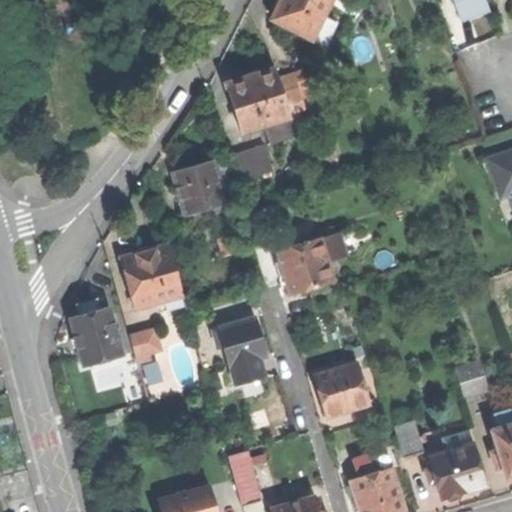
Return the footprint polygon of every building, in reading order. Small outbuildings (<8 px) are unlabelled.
[(314,40),(331,3),(324,0),(281,0),(281,1),(272,21),(314,40)] [(370,0),(377,18),(393,13),(388,0),(370,0)] [(450,0),(455,21),(486,14),(482,0),(450,0)] [(227,85),(242,133),(265,126),(292,117),(289,106),(280,79),(277,69),(250,78),(227,85)] [(305,71),(296,74),(301,89),(310,86),(305,71)] [(296,74),(280,79),(289,106),(305,101),(301,89),(296,74)] [(298,137),(292,117),(265,126),(271,145),(298,137)] [(229,159),(237,185),(273,172),(265,147),(229,159)] [(511,148),(492,155),(503,193),(511,190),(511,148)] [(172,175),(185,217),(227,205),(214,162),(193,169),(172,175)] [(278,206),(262,210),(270,235),(285,231),(278,206)] [(246,215),(255,246),(271,241),(270,235),(262,210),(246,215)] [(215,234),(219,246),(238,240),(233,228),(215,234)] [(286,275),(292,295),(334,281),(320,239),(278,252),(286,275)] [(122,260),(136,312),(166,303),(169,314),(187,309),(170,247),(143,254),(122,260)] [(83,366),(122,355),(109,307),(99,310),(96,299),(76,304),(79,315),(70,318),(75,336),(73,337),(75,344),(76,348),(78,348),(83,366)] [(257,319),(213,331),(219,350),(224,349),(230,368),(261,359),(268,357),(262,338),(257,319)] [(130,336),(136,356),(160,349),(154,329),(130,336)] [(266,379),(261,359),(230,368),(236,388),(266,379)] [(455,367),(465,395),(487,387),(478,359),(455,367)] [(321,398),(327,416),(370,402),(358,362),(314,376),(321,398)] [(207,378),(211,391),(221,388),(217,375),(207,378)] [(494,414),(498,427),(511,422),(511,416),(510,409),(494,414)] [(394,427),(404,457),(423,451),(413,421),(394,427)] [(511,422),(498,427),(492,429),(498,448),(491,450),(496,466),(503,464),(507,477),(510,476),(511,477),(511,422)] [(426,467),(430,480),(437,478),(442,495),(446,494),(450,498),(456,497),(461,495),(462,490),(485,482),(469,430),(453,435),(457,447),(430,456),(433,465),(426,467)] [(371,457),(376,472),(392,467),(400,465),(395,450),(371,457)] [(229,457),(235,477),(253,471),(247,451),(229,457)] [(309,454),(315,473),(322,471),(316,452),(309,454)] [(360,505),(362,511),(396,511),(405,509),(392,467),(376,472),(352,479),(354,485),(360,505)] [(7,501),(32,495),(25,468),(1,474),(7,501)] [(235,477),(243,506),(262,501),(253,471),(235,477)] [(355,507),(360,505),(354,485),(349,486),(355,507)] [(217,511),(210,486),(175,497),(179,511),(217,511)] [(271,508),(272,511),(326,511),(326,509),(320,511),(315,495),(271,508)] [(179,511),(175,497),(159,501),(162,511),(179,511)]
